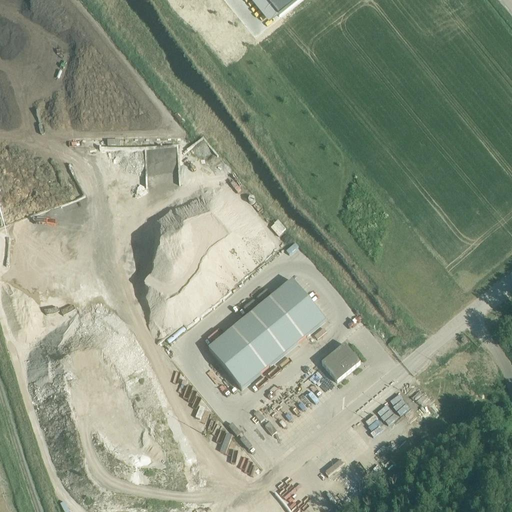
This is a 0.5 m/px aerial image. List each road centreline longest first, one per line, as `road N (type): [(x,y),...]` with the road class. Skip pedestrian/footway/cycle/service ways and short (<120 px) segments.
road 1 (unknown): [(75,382),(91,451),(111,478),(148,491),(249,501),(167,385),(148,294),(93,167)]
road 2 (track): [(236,511),(403,367)]
road 3 (unclassified): [(511,279),(403,367)]
